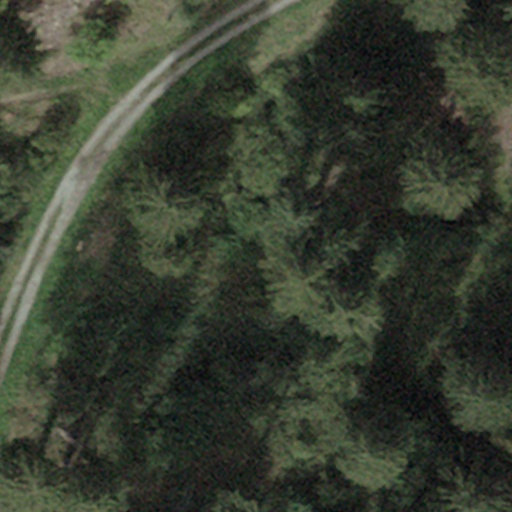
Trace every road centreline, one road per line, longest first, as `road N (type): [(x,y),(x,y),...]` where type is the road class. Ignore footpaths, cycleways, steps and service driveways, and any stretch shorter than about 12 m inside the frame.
road 1 (track): [(0,339),(124,108),(277,0)]
road 2 (track): [(0,95),(184,66)]
